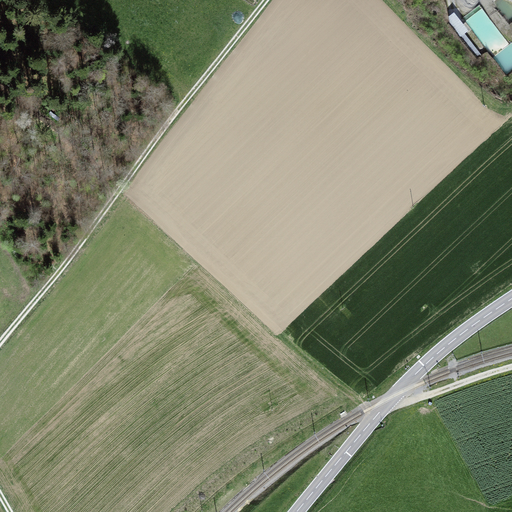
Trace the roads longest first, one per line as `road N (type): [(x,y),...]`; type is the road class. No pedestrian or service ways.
road 1 (track): [(0,342),(264,0)]
road 2 (secondary): [(511,298),(415,374),(296,511)]
road 3 (track): [(113,198),(57,125),(0,83)]
road 4 (track): [(380,411),(511,366)]
